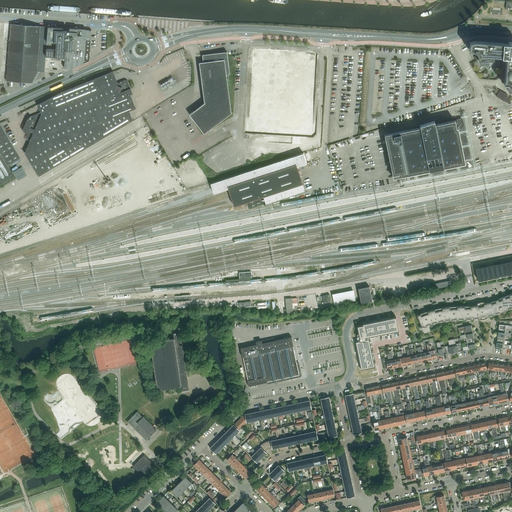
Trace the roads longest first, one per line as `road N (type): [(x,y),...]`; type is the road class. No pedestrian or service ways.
road 1 (unclassified): [(348,376),(345,332),(356,315),(511,282)]
road 2 (secondary): [(194,34),(245,28),(412,38)]
road 3 (residential): [(511,359),(485,355),(362,381),(348,376)]
road 4 (unclassified): [(336,387),(242,407),(200,446)]
road 5 (residential): [(385,434),(511,408)]
